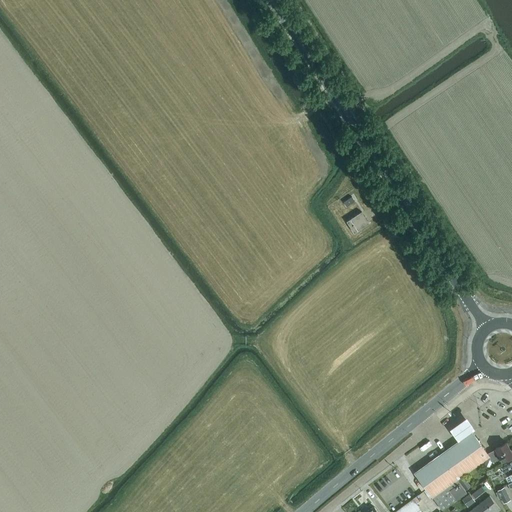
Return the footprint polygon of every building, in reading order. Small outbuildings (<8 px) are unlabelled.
[(308,120),(297,126),(310,150),(321,144),(308,120)] [(344,202),(347,207),(355,201),(352,197),(344,202)] [(347,221),(354,233),(369,223),(362,212),(347,221)] [(458,434),(475,422),(467,410),(450,422),(458,434)] [(489,467),(492,462),(500,457),(503,461),(507,459),(511,457),(511,456),(511,452),(507,442),(496,448),(496,449),(487,454),(472,432),(415,473),(433,497),(442,510),(467,493),(457,480),(486,459),(483,466),(484,468),(486,468),(489,467)] [(511,461),(509,463),(501,468),(503,473),(511,468),(511,473),(510,475),(510,476),(505,478),(508,484),(511,481),(511,461)] [(466,490),(471,486),(464,476),(458,480),(466,490)] [(510,500),(504,487),(497,490),(504,503),(510,500)] [(470,494),(462,499),(468,507),(475,501),(470,494)] [(493,511),(496,511),(500,509),(490,495),(478,504),(484,511),(492,511),(493,511)] [(422,511),(412,498),(394,511),(422,511)]
